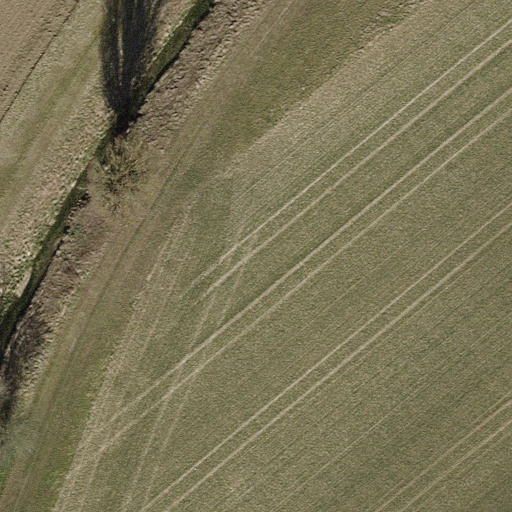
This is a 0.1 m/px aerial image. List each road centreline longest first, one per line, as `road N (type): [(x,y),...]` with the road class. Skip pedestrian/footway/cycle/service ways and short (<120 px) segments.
road 1 (track): [(2,511),(64,350),(204,110),(288,0)]
road 2 (track): [(136,0),(70,87),(0,213)]
